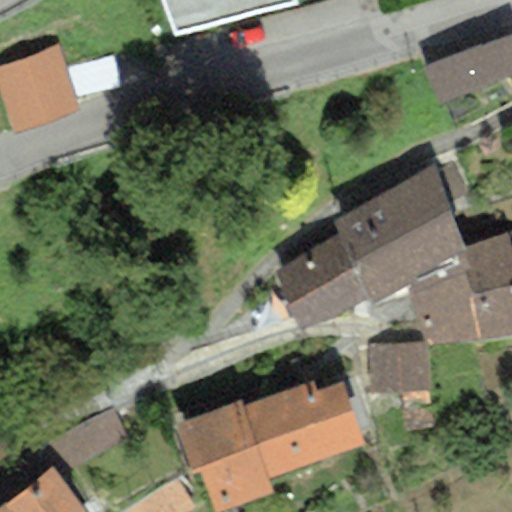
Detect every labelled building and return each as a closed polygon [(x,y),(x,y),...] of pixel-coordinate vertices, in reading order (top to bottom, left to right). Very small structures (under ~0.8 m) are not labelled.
[(160,0),(173,36),(292,7),(289,0),(160,0)] [(511,35),(425,65),(439,106),(511,80),(511,35)] [(56,48),(0,68),(0,97),(14,135),(79,111),(56,48)] [(332,223),(339,235),(364,300),(369,307),(407,285),(458,256),(465,252),(464,247),(434,166),(332,223)] [(465,252),(458,256),(475,338),(511,334),(511,253),(506,232),(464,247),(465,252)] [(275,274),(300,330),(364,300),(339,235),(275,274)] [(475,338),(458,256),(407,285),(419,341),(422,344),(475,338)] [(370,394),(428,391),(425,345),(419,344),(368,346),(370,394)] [(313,382),(242,408),(268,480),(363,446),(340,385),(317,393),(313,382)] [(240,403),(173,426),(191,477),(199,474),(213,511),(224,511),(273,494),(268,480),(242,408),(240,403)] [(82,511),(50,468),(0,504),(0,511),(82,511)]
